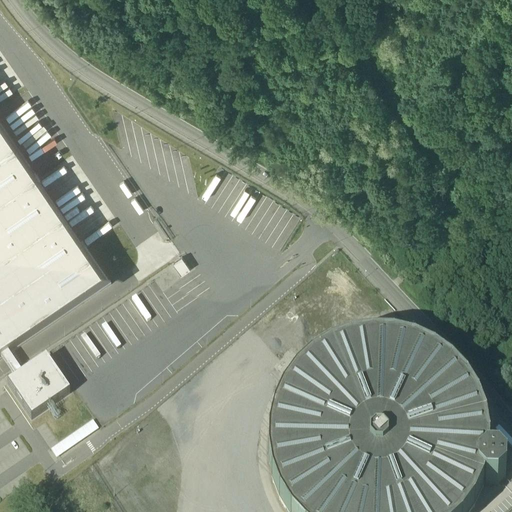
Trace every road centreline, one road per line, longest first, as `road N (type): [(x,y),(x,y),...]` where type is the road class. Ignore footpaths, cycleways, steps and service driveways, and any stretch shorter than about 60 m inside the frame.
road 1 (tertiary): [(511,418),(331,222),(100,79),(19,0)]
road 2 (track): [(328,0),(446,146),(511,202)]
